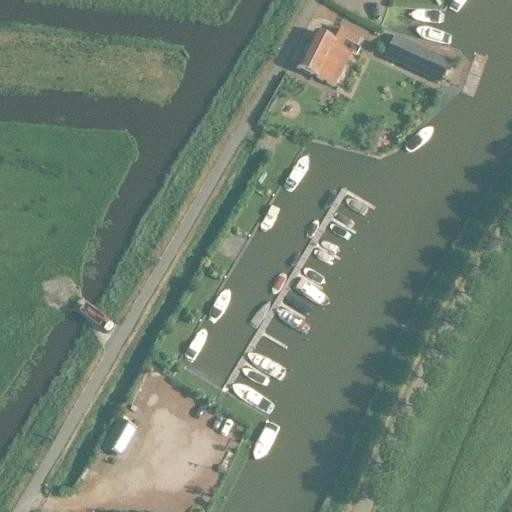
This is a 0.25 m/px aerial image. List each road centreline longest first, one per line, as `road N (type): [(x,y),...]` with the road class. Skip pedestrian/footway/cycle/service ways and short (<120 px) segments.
road 1 (unclassified): [(18,511),(315,0)]
road 2 (unclassified): [(360,511),(470,285),(511,217)]
